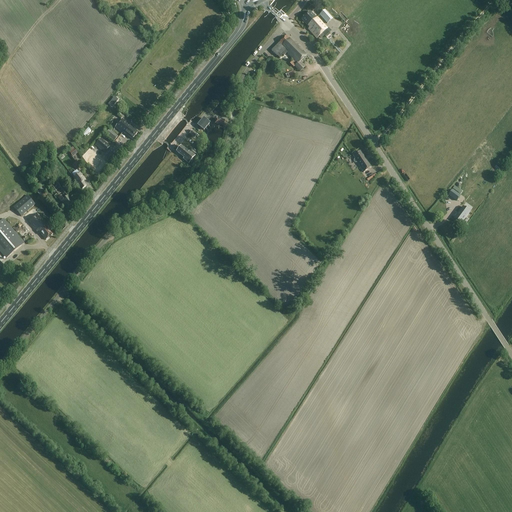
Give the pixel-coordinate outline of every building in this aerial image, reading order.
[(319,15),(327,24),(333,19),(325,10),(319,15)] [(310,12),(301,20),(309,28),(313,25),(314,26),(315,25),(315,26),(320,21),(317,18),(316,19),(310,12)] [(320,21),(315,26),(322,34),(327,29),(320,21)] [(324,36),(322,34),(315,26),(315,25),(314,26),(313,25),(309,28),(308,29),(317,39),(319,37),(320,38),(322,38),(324,36)] [(297,64),(295,67),(300,72),(305,67),(299,62),(306,55),(303,52),(302,53),(299,50),(300,49),(287,36),(272,51),(277,56),(279,58),(282,55),(283,56),(287,53),(293,60),(297,64)] [(277,64),(284,73),(286,75),(285,75),(286,77),(287,79),(289,78),(295,76),(293,71),(291,72),(289,69),(288,69),(280,61),(277,64)] [(122,133),(123,132),(122,132),(123,131),(124,132),(127,129),(128,130),(132,126),(122,118),(115,128),(122,133)] [(198,126),(204,131),(209,124),(203,119),(198,126)] [(122,132),(123,132),(132,140),(138,133),(133,129),(134,128),(132,126),(128,130),(127,129),(124,132),(123,131),(122,132)] [(88,128),(82,134),(85,137),(87,135),(87,136),(90,134),(89,133),(91,131),(88,128)] [(105,134),(114,141),(118,137),(109,130),(105,134)] [(96,145),(105,153),(110,147),(101,139),(96,145)] [(189,153),(181,147),(177,152),(184,158),(183,159),(189,164),(195,156),(189,152),(189,153)] [(360,151),(353,156),(355,159),(354,160),(354,161),(355,163),(356,163),(357,162),(363,172),(371,167),(363,155),(362,155),(360,151)] [(73,166),(75,168),(78,171),(81,169),(78,165),(76,163),(73,166)] [(73,178),(82,190),(86,187),(82,182),(85,180),(80,173),(73,178)] [(70,193),(59,179),(48,187),(50,191),(51,190),(53,193),(52,194),(57,200),(58,199),(64,206),(65,206),(66,208),(73,203),(69,198),(71,196),(69,194),(70,193)] [(41,197),(45,194),(40,187),(35,190),(41,197)] [(452,190),(449,194),(454,198),(454,199),(453,199),(455,201),(456,202),(461,196),(452,190)] [(13,208),(21,217),(35,205),(27,196),(13,208)] [(454,219),(461,223),(469,212),(463,207),(454,219)] [(46,240),(53,235),(48,229),(49,229),(38,215),(29,222),(39,234),(40,233),(46,240)] [(0,252),(6,259),(10,256),(24,243),(4,219),(0,221),(0,252)] [(27,233),(31,238),(34,235),(24,224),(23,225),(19,221),(13,226),(22,237),(27,233)]
